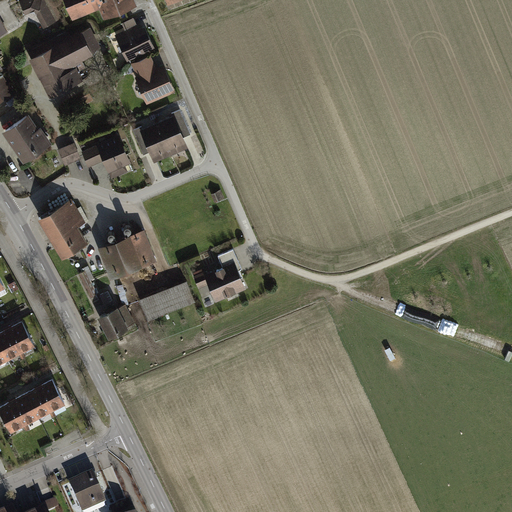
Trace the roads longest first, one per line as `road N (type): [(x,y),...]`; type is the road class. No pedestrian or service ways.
road 1 (track): [(511,213),(334,281),(258,253)]
road 2 (tertiary): [(126,433),(14,214)]
road 3 (residential): [(14,214),(66,183),(127,199),(217,161)]
road 4 (track): [(334,281),(511,353)]
road 5 (residential): [(217,161),(153,9)]
road 6 (residential): [(0,487),(126,433)]
